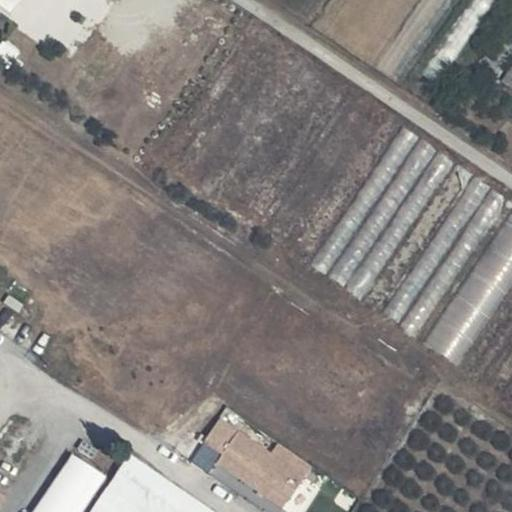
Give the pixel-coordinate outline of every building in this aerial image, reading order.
[(0,0),(16,12),(24,0),(0,0)] [(511,209),(428,342),(462,364),(511,286),(511,209)] [(228,444),(216,461),(280,505),(291,486),(228,444)] [(210,511),(127,456),(90,511),(210,511)] [(75,457),(37,511),(83,511),(106,477),(75,457)]
